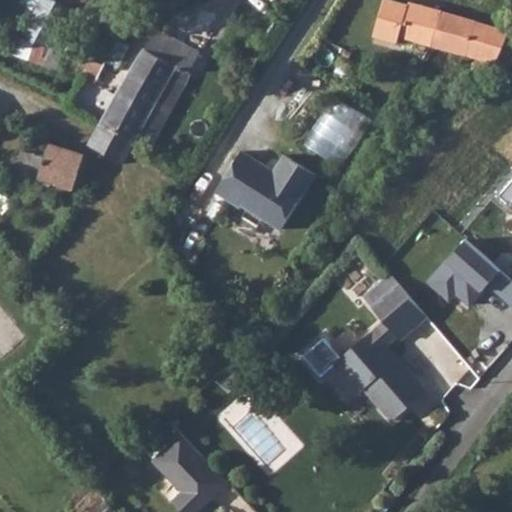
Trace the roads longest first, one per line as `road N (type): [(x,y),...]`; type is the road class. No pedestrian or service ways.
road 1 (unknown): [(288,0),(202,156)]
road 2 (unclassified): [(410,511),(511,385)]
